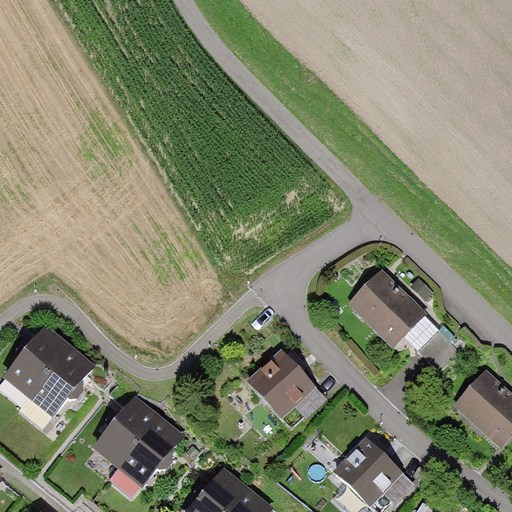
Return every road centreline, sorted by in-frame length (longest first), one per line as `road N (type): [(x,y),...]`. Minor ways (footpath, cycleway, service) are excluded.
road 1 (residential): [(375,213),(266,287),(436,464),(511,510)]
road 2 (residential): [(180,0),(375,213)]
road 3 (residential): [(375,213),(511,342)]
